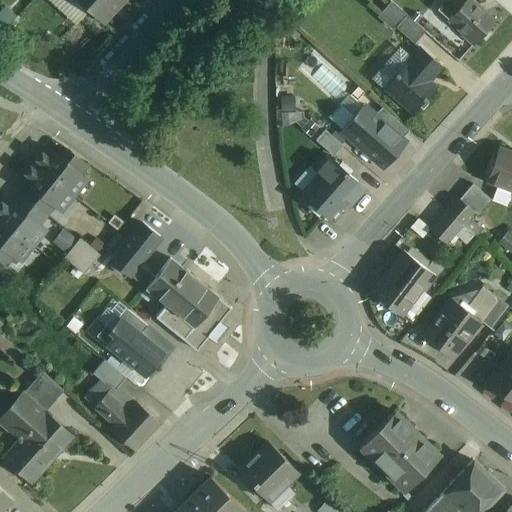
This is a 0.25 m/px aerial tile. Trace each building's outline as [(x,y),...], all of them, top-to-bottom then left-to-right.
[(81,0),(105,21),(124,0),(81,0)] [(445,0),(438,8),(449,18),(465,0),(445,0)] [(495,21),(471,0),(465,0),(449,18),(464,32),(463,33),(475,43),(495,21)] [(405,31),(422,47),(431,35),(413,19),(405,31)] [(422,47),(408,62),(407,61),(396,74),(397,75),(386,88),(402,102),(404,99),(415,109),(413,111),(414,112),(425,99),(426,100),(437,88),(429,81),(443,65),(422,47)] [(365,106),(344,129),(385,165),(405,142),(365,106)] [(312,137),(329,156),(340,144),(322,125),(312,137)] [(61,158),(46,146),(34,162),(74,194),(87,179),(80,174),(61,158)] [(511,151),(501,148),(488,181),(499,185),(511,189),(511,195),(511,196),(511,151)] [(88,165),(69,149),(61,158),(80,174),(88,165)] [(365,187),(329,156),(317,170),(322,174),(303,195),(330,218),(347,198),(352,202),(365,187)] [(74,194),(34,162),(21,177),(36,189),(55,205),(61,210),(74,194)] [(492,199),(474,183),(461,198),(475,211),(478,214),(492,199)] [(511,195),(511,189),(499,185),(495,195),(497,201),(504,204),(510,201),(511,196),(511,195)] [(55,205),(36,189),(28,199),(48,214),(55,205)] [(21,208),(6,196),(0,203),(0,216),(34,244),(46,229),(21,208)] [(461,198),(458,196),(447,209),(464,224),(475,211),(461,198)] [(48,214),(28,199),(21,208),(40,224),(48,214)] [(464,224),(447,209),(430,228),(447,243),(464,224)] [(34,244),(0,216),(0,242),(15,255),(21,260),(34,244)] [(142,222),(112,259),(130,274),(160,237),(142,222)] [(68,246),(77,235),(65,226),(56,237),(68,246)] [(81,238),(65,257),(85,273),(101,254),(81,238)] [(15,255),(0,242),(0,258),(7,264),(15,255)] [(405,250),(373,291),(402,314),(423,287),(425,289),(436,275),(405,250)] [(219,297),(171,257),(147,287),(167,304),(167,303),(195,326),(219,297)] [(219,297),(195,326),(167,303),(167,304),(157,316),(198,350),(209,336),(215,341),(227,326),(220,321),(232,307),(219,297)] [(482,320),(453,298),(426,332),(455,355),(482,320)] [(498,298),(485,314),(495,322),(508,306),(498,298)] [(164,353),(122,318),(112,331),(117,335),(109,344),(146,374),(164,353)] [(504,344),(493,335),(485,345),(497,354),(504,344)] [(511,349),(488,380),(487,381),(511,400),(511,349)] [(127,377),(105,359),(94,373),(104,381),(116,390),(117,389),(127,377)] [(44,371),(26,391),(48,410),(65,390),(44,371)] [(126,395),(117,389),(116,390),(104,381),(88,400),(115,425),(130,408),(126,405),(125,396),(126,395)] [(26,391),(25,389),(0,417),(0,422),(18,439),(3,457),(34,484),(77,436),(48,410),(26,391)] [(161,422),(137,400),(130,408),(115,425),(112,428),(135,450),(161,422)] [(441,455),(395,411),(362,445),(407,489),(441,455)] [(299,471),(269,441),(240,470),(269,500),(285,484),(299,471)] [(479,511),(503,487),(474,460),(444,491),(465,511),(479,511)] [(212,476),(175,511),(243,511),(245,510),(212,476)] [(285,484),(269,500),(280,511),(296,495),(285,484)] [(0,487),(0,511),(1,511),(13,500),(0,487)] [(465,511),(444,491),(424,511),(465,511)] [(321,511),(338,511),(342,508),(328,497),(318,509),(321,511)]
